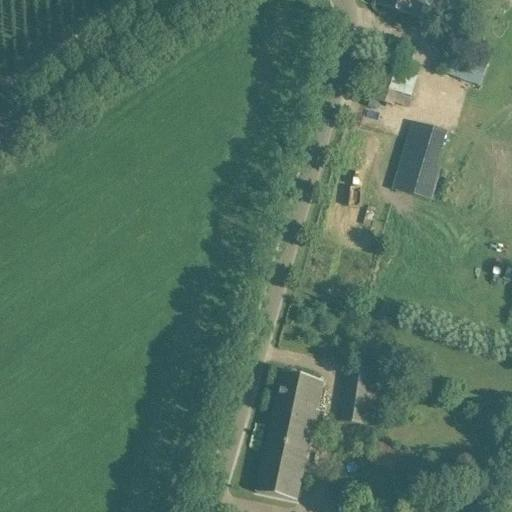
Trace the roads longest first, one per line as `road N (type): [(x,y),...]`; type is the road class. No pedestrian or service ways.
road 1 (unknown): [(301,0),(125,511),(36,511),(0,475)]
road 2 (tertiary): [(208,511),(344,44),(339,0)]
road 3 (unclassified): [(209,0),(0,148)]
